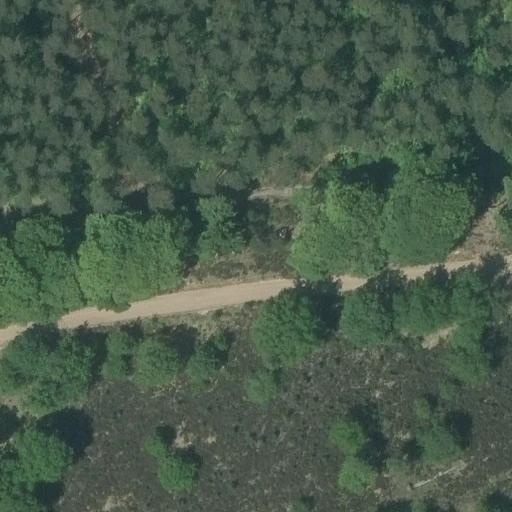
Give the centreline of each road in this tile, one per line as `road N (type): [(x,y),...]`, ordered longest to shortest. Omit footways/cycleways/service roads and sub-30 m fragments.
road 1 (track): [(511,267),(0,333)]
road 2 (track): [(69,0),(144,229),(156,310)]
